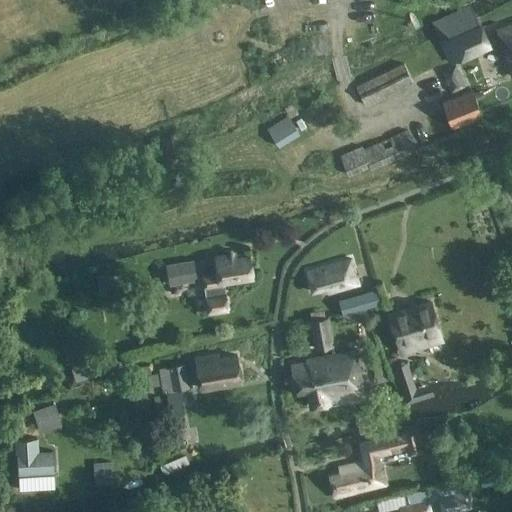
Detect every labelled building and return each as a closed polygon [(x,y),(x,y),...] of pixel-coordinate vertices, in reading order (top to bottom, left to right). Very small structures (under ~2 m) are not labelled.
[(471,7),(433,25),(449,63),(490,45),(471,7)] [(511,24),(498,29),(511,71),(511,24)] [(403,63),(355,86),(365,105),(412,83),(403,63)] [(440,72),(449,93),(464,86),(455,67),(440,72)] [(482,115),(471,89),(441,101),(452,127),(482,115)] [(265,131),(278,147),(299,134),(286,118),(265,131)] [(369,169),(412,150),(416,148),(409,133),(406,130),(365,147),(362,147),(339,155),(347,175),(368,167),(369,169)] [(201,274),(203,288),(207,313),(228,310),(223,281),(252,276),(249,254),(236,256),(235,252),(213,256),(216,272),(201,274)] [(358,284),(350,258),(306,271),(311,291),(325,287),(327,293),(358,284)] [(168,285),(196,280),(193,259),(165,264),(168,285)] [(119,275),(96,279),(99,291),(121,288),(119,275)] [(381,309),(375,289),(352,296),(358,316),(381,309)] [(438,331),(430,302),(388,314),(398,344),(438,331)] [(332,341),(328,317),(309,320),(314,348),(334,345),(335,341),(332,341)] [(364,398),(355,350),(333,354),(306,359),(306,361),(291,364),(296,393),(307,390),(310,406),(327,403),(364,398)] [(241,380),(236,355),(218,358),(217,354),(194,358),(200,388),(241,380)] [(395,365),(403,396),(406,404),(434,396),(429,383),(415,387),(407,361),(395,365)] [(184,363),(158,368),(162,391),(188,388),(184,363)] [(149,406),(146,387),(159,384),(157,372),(150,373),(149,365),(134,368),(135,375),(137,375),(139,387),(131,388),(135,408),(149,406)] [(51,428),(50,424),(44,405),(32,409),(38,431),(51,428)] [(6,423),(10,423),(15,423),(15,414),(6,414),(6,423)] [(328,475),(330,481),(334,497),(353,492),(386,484),(378,454),(405,447),(408,455),(422,452),(420,444),(415,426),(406,427),(407,433),(387,438),(386,435),(359,442),(364,460),(338,466),(340,472),(328,475)] [(17,454),(18,475),(54,473),(53,450),(38,451),(37,438),(14,439),(14,454),(17,454)] [(184,456),(161,466),(163,474),(188,465),(184,456)] [(462,491),(437,497),(438,503),(440,511),(450,511),(472,508),(469,489),(462,491)] [(399,511),(430,511),(427,499),(410,503),(399,506),(399,511)]
